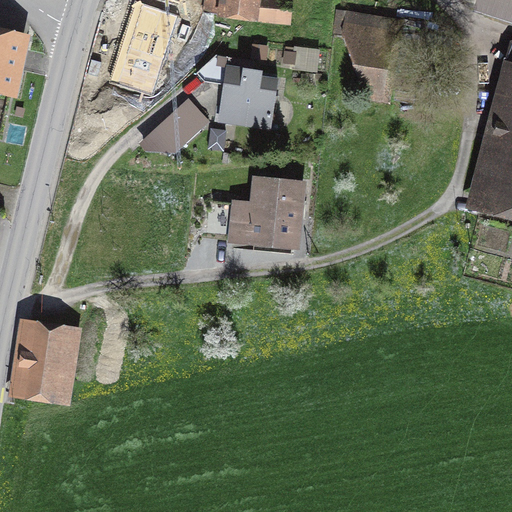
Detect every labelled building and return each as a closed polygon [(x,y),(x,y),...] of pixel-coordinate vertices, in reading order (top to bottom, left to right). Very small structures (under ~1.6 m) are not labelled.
[(207,0),(206,13),(225,14),(224,16),(250,20),(251,17),(285,21),(287,0),(283,0),(207,0)] [(511,0),(481,0),(479,6),(511,16),(511,0)] [(393,21),(337,11),(332,35),(342,37),(365,94),(381,97),(393,21)] [(0,36),(0,87),(9,90),(20,41),(0,36)] [(319,69),(321,48),(286,45),(284,66),(319,69)] [(216,56),(202,70),(212,81),(223,72),(227,73),(220,117),(270,125),(277,80),(261,78),(261,72),(227,67),(228,58),(216,56)] [(511,96),(485,197),(511,204),(511,96)] [(190,104),(144,146),(148,150),(174,152),(207,122),(190,104)] [(235,204),(231,240),(295,247),(301,184),(256,180),(254,206),(235,204)] [(61,396),(70,335),(28,328),(19,390),(61,396)]
